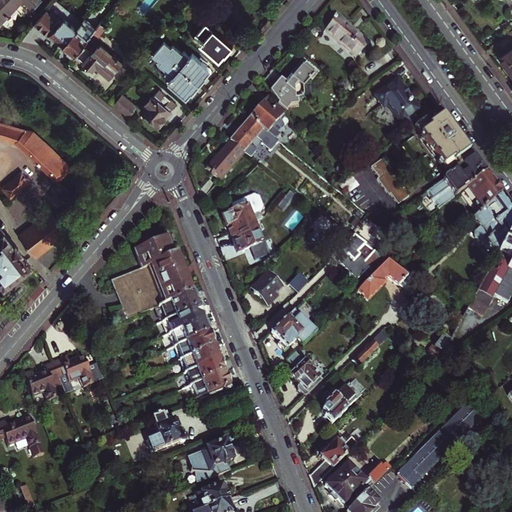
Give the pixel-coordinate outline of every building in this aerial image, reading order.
[(0,0),(0,9),(7,16),(21,0),(38,0),(39,0),(38,0),(0,0)] [(52,33),(63,42),(80,22),(73,16),(70,19),(65,15),(62,18),(52,9),(51,11),(47,7),(35,22),(51,35),(52,33)] [(337,15),(324,31),(355,58),(368,42),(337,15)] [(63,42),(74,52),(92,31),(94,29),(88,24),(90,21),(85,16),(80,22),(63,42)] [(94,29),(92,31),(97,35),(99,35),(104,28),(104,26),(100,22),(94,29)] [(207,22),(197,34),(202,39),(200,42),(218,58),(223,52),(225,54),(232,45),(207,22)] [(206,73),(205,72),(210,66),(192,50),(189,53),(184,48),(182,50),(172,42),(170,44),(164,38),(157,45),(198,82),(206,73)] [(82,62),(83,60),(92,68),(93,67),(97,70),(100,67),(101,68),(101,70),(105,74),(108,74),(110,75),(122,61),(122,60),(123,60),(122,59),(122,56),(118,52),(115,53),(114,52),(114,53),(97,39),(92,46),(89,44),(87,46),(86,45),(77,55),(77,56),(76,57),(82,62)] [(163,71),(169,76),(166,79),(185,95),(190,90),(191,91),(198,82),(157,45),(151,52),(157,58),(156,60),(165,69),(163,71)] [(511,48),(502,56),(508,64),(506,65),(511,73),(511,72),(511,48)] [(262,104),(249,119),(266,133),(267,132),(277,140),(282,134),(280,133),(286,127),(282,122),(287,117),(286,115),(292,108),(295,109),(295,103),(299,103),(300,102),(301,101),(303,101),(304,99),(304,98),(305,97),(305,96),(305,92),(312,83),(314,84),(322,75),(307,62),(291,79),(292,80),(286,87),(281,82),(271,93),(277,102),(270,110),(262,104)] [(418,110),(397,80),(375,96),(382,105),(385,103),(400,124),(406,132),(409,130),(418,124),(412,115),(418,110)] [(175,104),(159,89),(141,109),(158,124),(175,104)] [(121,111),(126,116),(135,106),(120,93),(111,103),(115,107),(121,111)] [(418,124),(409,130),(413,136),(440,174),(444,179),(472,159),(468,153),(463,146),(441,116),(437,110),(418,124)] [(227,140),(229,141),(241,151),(242,150),(244,152),(250,157),(256,149),(250,144),(256,136),(262,141),(261,142),(270,150),(278,141),(277,140),(267,132),(266,133),(249,119),(236,133),(234,131),(227,140)] [(0,136),(16,141),(57,181),(72,167),(31,127),(28,130),(3,123),(2,124),(0,123),(0,136)] [(220,180),(244,152),(242,150),(241,151),(229,141),(206,168),(220,180)] [(373,172),(377,177),(376,179),(380,184),(384,189),(388,195),(389,194),(393,199),(397,204),(408,196),(404,191),(400,186),(398,187),(394,181),(390,176),(386,171),(388,169),(384,164),(380,159),(370,167),(373,172)] [(444,179),(426,193),(437,209),(464,190),(484,175),(472,159),(444,179)] [(31,181),(23,172),(3,187),(11,197),(31,181)] [(484,175),(464,190),(480,212),(499,195),(484,175)] [(248,206),(251,214),(254,213),(260,211),(263,205),(260,197),(254,195),(233,204),(236,211),(248,206)] [(486,240),(497,255),(511,226),(511,213),(499,195),(480,212),(477,214),(483,223),(477,227),(476,232),(481,240),(486,240)] [(234,224),(237,231),(258,223),(254,213),(251,214),(248,206),(236,211),(223,216),(227,227),(234,224)] [(49,211),(19,234),(35,256),(66,232),(49,211)] [(267,254),(263,242),(259,233),(261,232),(258,223),(237,231),(240,239),(233,242),(238,253),(250,248),(255,259),(267,254)] [(30,266),(0,226),(0,282),(2,283),(4,286),(30,266)] [(511,266),(511,226),(497,255),(480,287),(470,305),(485,314),(511,266)] [(375,251),(355,236),(345,246),(375,272),(387,260),(378,253),(375,251)] [(191,294),(175,255),(171,257),(163,238),(131,251),(140,272),(112,283),(120,303),(123,311),(127,320),(155,309),(191,294)] [(407,275),(387,260),(375,272),(358,290),(367,299),(386,281),(384,279),(388,275),(410,295),(423,279),(412,271),(407,275)] [(299,273),(288,283),(297,292),(308,282),(299,273)] [(279,288),(267,275),(251,290),(253,291),(253,295),(256,295),(266,305),(276,296),(273,293),(279,288)] [(163,322),(197,309),(191,294),(155,309),(156,313),(159,311),(163,322)] [(202,321),(197,309),(163,322),(160,323),(161,326),(164,325),(168,334),(202,321)] [(113,315),(117,324),(127,320),(123,311),(113,315)] [(278,345),(285,352),(297,340),(302,345),(316,332),(294,311),(271,333),(280,343),(278,345)] [(207,334),(202,321),(168,334),(171,344),(168,345),(170,348),(207,334)] [(386,339),(379,332),(350,362),(357,368),(386,339)] [(178,361),(212,348),(207,334),(170,348),(171,351),(174,350),(178,361)] [(217,361),(212,348),(178,361),(175,362),(176,366),(179,365),(183,374),(217,361)] [(304,397),(320,380),(303,363),(294,354),(285,363),(294,372),(289,377),(298,387),(296,389),(296,391),(302,396),(304,397)] [(68,358),(53,363),(59,379),(66,377),(69,384),(81,380),(84,389),(95,385),(84,357),(70,363),(68,358)] [(188,387),(222,374),(217,361),(183,374),(180,375),(181,378),(184,377),(188,387)] [(52,382),(59,379),(53,363),(45,366),(47,372),(34,377),(32,372),(24,375),(33,398),(44,394),(47,403),(58,399),(52,382)] [(227,388),(222,374),(188,387),(185,388),(186,391),(189,389),(193,401),(194,400),(197,408),(232,395),(229,387),(227,388)] [(340,391),(348,402),(363,391),(355,379),(340,391)] [(331,425),(347,409),(345,408),(349,404),(342,396),(339,398),(336,395),(334,397),(333,396),(323,405),(325,406),(320,411),(325,415),(323,417),(331,425)] [(469,403),(397,474),(411,487),(420,478),(482,416),(469,403)] [(172,420),(167,422),(163,413),(149,419),(157,437),(145,442),(149,453),(177,442),(180,444),(182,444),(183,444),(185,442),(184,441),(184,439),(183,438),(181,438),(179,438),(172,420)] [(15,419),(0,424),(0,441),(6,439),(9,447),(27,440),(34,457),(44,453),(30,418),(17,423),(15,419)] [(313,487),(356,444),(351,439),(346,444),(341,440),(336,445),(336,444),(322,458),(325,462),(309,477),(313,487)] [(204,452),(184,460),(189,472),(187,473),(187,475),(190,475),(193,485),(227,472),(223,466),(223,463),(228,461),(229,461),(228,460),(227,460),(221,445),(222,444),(221,444),(220,445),(204,451),(204,452)] [(324,486),(343,505),(344,504),(365,483),(356,474),(359,471),(357,469),(354,472),(346,464),(324,486)] [(372,485),(386,472),(380,466),(366,479),(368,480),(372,485)] [(420,478),(411,487),(416,492),(425,483),(420,478)] [(23,480),(16,482),(28,511),(29,511),(35,510),(23,480)] [(344,504),(349,508),(367,491),(372,485),(368,480),(365,483),(344,504)] [(187,511),(198,511),(223,502),(217,486),(183,500),(187,511)] [(369,511),(371,511),(369,509),(377,502),(367,491),(349,508),(347,511),(348,511),(369,511)] [(198,511),(227,511),(223,502),(198,511)]
